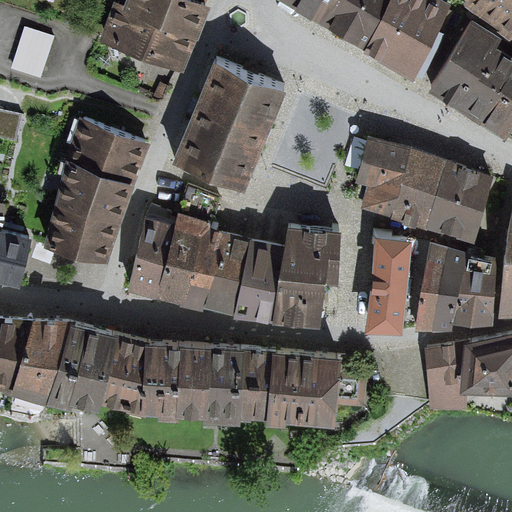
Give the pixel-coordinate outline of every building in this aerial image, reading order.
[(120,0),(117,10),(192,38),(205,5),(192,0),(120,0)] [(325,32),(339,0),(278,0),(277,3),(325,32)] [(339,0),(325,32),(362,53),(385,0),(339,0)] [(431,0),(385,0),(362,53),(411,79),(448,8),(431,0)] [(511,37),(511,0),(452,0),(464,8),(511,37)] [(192,38),(117,10),(109,3),(94,45),(180,75),(192,38)] [(43,80),(58,38),(29,27),(14,69),(43,80)] [(511,51),(466,27),(428,93),(511,138),(511,51)] [(283,86),(213,59),(174,158),(244,185),(264,134),(277,100),(283,86)] [(0,107),(0,134),(16,138),(21,112),(0,107)] [(68,167),(129,185),(143,138),(82,120),(68,167)] [(392,216),(411,148),(369,135),(355,184),(368,187),(363,208),(392,216)] [(411,148),(392,216),(391,218),(429,229),(475,242),(494,175),(411,148)] [(129,185),(68,167),(43,248),(104,267),(110,246),(129,185)] [(156,287),(182,292),(203,217),(178,211),(176,220),(156,287)] [(130,280),(156,287),(176,220),(149,212),(130,280)] [(204,302),(206,297),(225,229),(227,223),(203,217),(182,292),(180,297),(204,302)] [(0,223),(0,273),(19,278),(30,231),(0,223)] [(511,313),(511,223),(501,313),(511,313)] [(290,224),(287,239),(274,310),(319,314),(323,270),(335,271),(338,230),(290,224)] [(235,232),(225,229),(206,297),(220,300),(235,303),(250,236),(235,232)] [(377,235),(366,330),(401,330),(413,239),(377,235)] [(235,303),(274,310),(287,239),(250,236),(235,303)] [(433,331),(446,248),(428,243),(417,331),(433,331)] [(446,248),(433,331),(452,331),(454,324),(463,253),(446,248)] [(463,253),(454,324),(492,327),(498,261),(463,253)] [(30,320),(0,316),(0,376),(12,381),(30,320)] [(12,381),(49,392),(69,324),(30,320),(12,381)] [(113,336),(69,324),(49,392),(68,397),(69,393),(99,400),(100,395),(113,336)] [(461,391),(469,391),(511,393),(511,331),(466,341),(461,391)] [(144,407),(145,404),(147,343),(113,336),(100,395),(144,407)] [(461,391),(466,341),(427,346),(433,403),(466,407),(469,391),(461,391)] [(145,404),(206,407),(208,347),(147,343),(145,404)] [(239,410),(239,409),(240,347),(208,347),(206,407),(206,409),(239,410)] [(285,413),(285,411),(290,352),(240,347),(239,409),(267,410),(267,412),(285,413)] [(341,355),(290,352),(285,411),(333,417),(335,401),(364,402),(367,374),(340,372),(341,355)]
